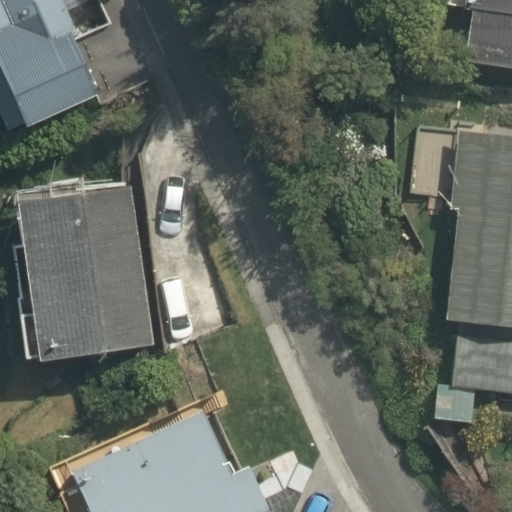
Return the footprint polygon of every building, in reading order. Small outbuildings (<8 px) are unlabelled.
[(0,0),(0,115),(91,74),(56,0),(0,0)] [(511,77),(511,0),(459,0),(451,70),(511,77)] [(511,381),(511,123),(454,116),(421,369),(511,381)] [(120,177),(0,189),(0,238),(12,354),(137,340),(120,177)] [(186,401),(43,466),(62,511),(322,511),(309,482),(259,504),(237,455),(214,465),(186,401)]
